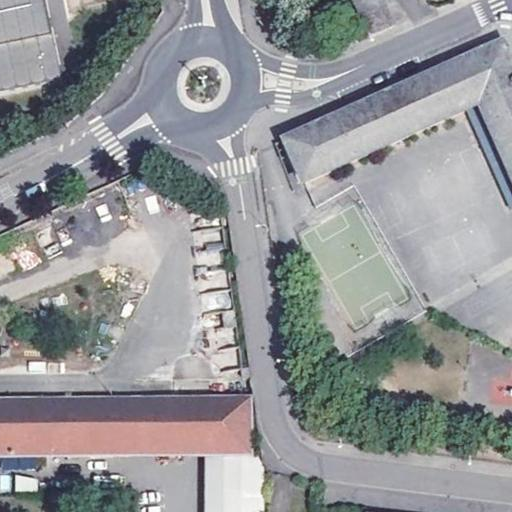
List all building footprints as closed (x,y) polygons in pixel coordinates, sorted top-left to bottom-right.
[(0,0),(0,98),(63,85),(45,0),(0,0)] [(381,0),(356,0),(350,3),(355,15),(383,3),(381,0)] [(383,3),(355,15),(361,28),(389,15),(383,3)] [(389,15),(361,28),(366,40),(394,28),(389,15)] [(483,107),(511,171),(511,59),(505,44),(286,140),(306,185),(466,114),(483,107)] [(511,171),(483,107),(466,114),(510,215),(511,214),(511,171)] [(263,510),(263,456),(251,456),(251,401),(0,403),(0,457),(207,457),(206,511),(241,511),(241,510),(263,510)] [(15,476),(14,490),(36,491),(36,478),(15,476)]
